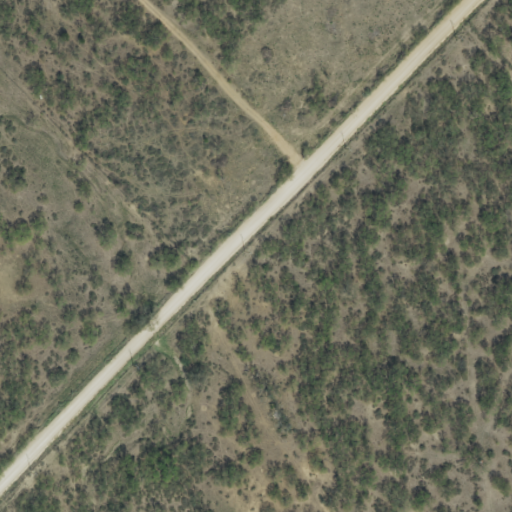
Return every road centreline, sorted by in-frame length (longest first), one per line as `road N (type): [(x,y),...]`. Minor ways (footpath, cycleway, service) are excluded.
road 1 (residential): [(0,489),(317,158),(452,53),(499,0)]
road 2 (residential): [(192,292),(283,493),(303,511)]
